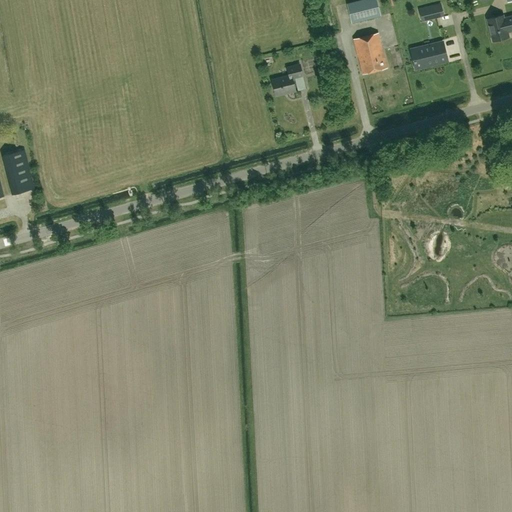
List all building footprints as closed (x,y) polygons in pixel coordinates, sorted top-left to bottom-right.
[(381,16),(376,0),(361,0),(347,4),(351,23),(381,16)] [(422,21),(443,15),(440,4),(419,10),(422,21)] [(487,19),(493,41),(508,37),(506,31),(510,30),(511,31),(511,30),(511,16),(503,18),(502,15),(487,19)] [(378,33),(356,38),(353,39),(358,57),(362,74),(387,68),(382,49),(378,33)] [(447,59),(442,42),(411,50),(416,69),(435,64),(434,62),(447,59)] [(272,80),(275,95),(288,92),(288,93),(296,91),(292,79),(303,76),(300,64),(287,67),(289,76),(272,80)] [(81,133),(86,159),(118,153),(113,127),(81,133)] [(24,150),(4,155),(14,194),(34,189),(24,150)]
